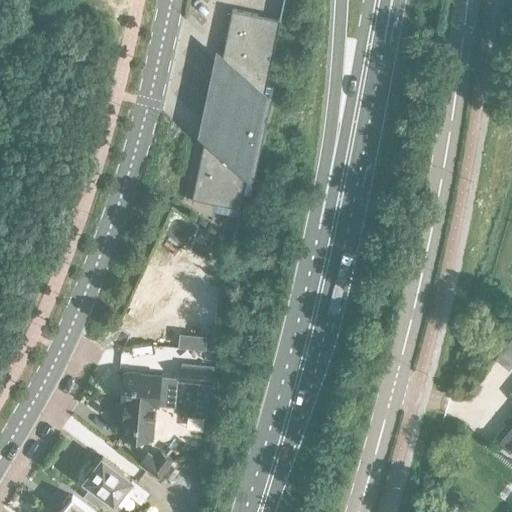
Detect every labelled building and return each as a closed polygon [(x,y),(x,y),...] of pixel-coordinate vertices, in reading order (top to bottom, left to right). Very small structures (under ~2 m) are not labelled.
[(224,47),(222,56),(227,60),(220,67),(228,74),(216,87),(223,94),(211,108),(219,114),(207,128),(211,131),(205,139),(192,201),(193,201),(194,199),(239,208),(233,239),(234,239),(244,193),(251,195),(274,87),(267,85),(272,59),(284,0),(283,0),(279,19),(232,9),(224,47)] [(178,282),(168,311),(198,321),(199,319),(211,323),(219,296),(207,293),(214,273),(184,264),(182,267),(181,267),(176,282),(178,282)] [(180,332),(179,346),(205,348),(206,335),(180,332)] [(180,365),(178,380),(212,383),(213,367),(180,365)] [(122,400),(122,401),(125,401),(155,404),(158,404),(175,406),(178,376),(160,375),(125,372),(122,400)] [(511,394),(511,428),(502,440),(511,448),(511,394)] [(152,437),(155,404),(124,401),(122,434),(152,437)] [(159,478),(173,459),(161,450),(156,456),(148,450),(138,463),(159,478)] [(91,484),(83,495),(99,506),(107,496),(115,501),(124,489),(142,502),(150,491),(102,456),(94,466),(90,467),(85,473),(86,477),(85,479),(91,484)] [(64,505),(59,511),(95,511),(72,495),(71,497),(68,495),(62,503),(64,505)]
